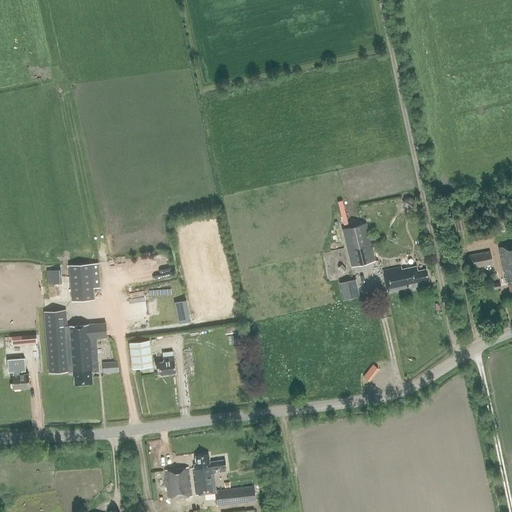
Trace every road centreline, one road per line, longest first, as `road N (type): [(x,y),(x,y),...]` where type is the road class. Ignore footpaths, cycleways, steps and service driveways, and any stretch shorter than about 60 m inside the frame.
road 1 (tertiary): [(0,438),(101,437),(376,399),(511,332)]
road 2 (track): [(465,352),(450,342),(377,0)]
road 3 (track): [(474,349),(508,511)]
